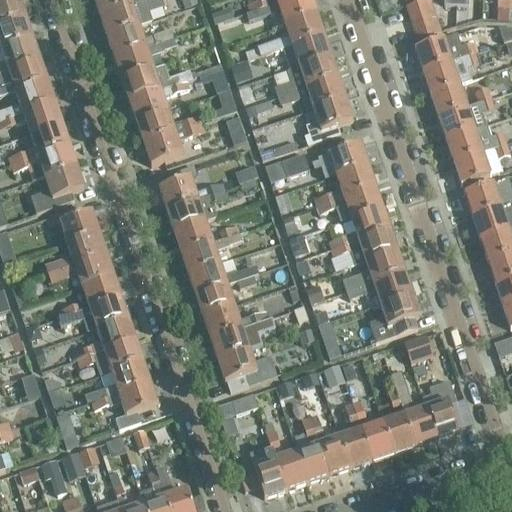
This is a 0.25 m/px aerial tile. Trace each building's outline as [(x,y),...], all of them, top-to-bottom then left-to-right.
[(0,30),(25,22),(17,0),(16,0),(14,1),(0,5),(0,30)] [(92,0),(99,20),(157,1),(160,0),(132,0),(128,2),(127,0),(92,0)] [(182,0),(180,1),(184,12),(198,7),(195,0),(182,0)] [(277,9),(302,0),(262,0),(263,4),(248,9),(250,18),(267,12),(266,11),(277,8),(277,9)] [(284,29),(315,18),(309,0),(302,0),(277,9),(284,29)] [(444,0),(444,9),(456,10),(456,0),(444,0)] [(467,0),(456,0),(456,10),(467,10),(467,0)] [(497,0),(497,12),(508,12),(508,0),(497,0)] [(161,11),(157,1),(99,20),(106,42),(138,31),(150,26),(147,16),(161,11)] [(406,10),(410,24),(434,15),(429,2),(406,10)] [(230,12),(211,19),(214,29),(234,23),(230,12)] [(269,19),(267,12),(250,18),(244,20),(246,27),(269,19)] [(506,25),(507,14),(497,14),(496,25),(506,25)] [(410,24),(413,34),(438,26),(434,15),(410,24)] [(257,53),(246,56),(249,65),(260,61),(264,59),(281,54),(291,50),(291,51),(323,40),(315,18),(284,29),(288,42),(257,53)] [(0,30),(0,52),(1,54),(32,43),(25,22),(0,30)] [(438,26),(413,34),(417,44),(441,36),(438,26)] [(106,42),(114,62),(173,43),(170,34),(154,40),(153,40),(142,43),(138,31),(106,42)] [(511,33),(498,33),(503,48),(511,45),(511,33)] [(414,53),(422,77),(476,59),(472,47),(461,51),(456,39),(414,53)] [(298,71),(330,61),(323,40),(291,51),(298,71)] [(0,78),(8,75),(8,76),(40,65),(32,43),(1,54),(5,67),(0,68),(0,78)] [(114,62),(121,85),(153,73),(149,61),(163,56),(163,55),(176,51),(173,43),(114,62)] [(283,62),(281,54),(264,59),(267,67),(283,62)] [(422,77),(430,99),(459,89),(472,85),(468,73),(479,69),(476,59),(422,77)] [(296,97),(306,93),(338,83),(330,61),(298,71),(288,75),(292,89),(277,95),(279,103),(296,97)] [(11,83),(15,97),(47,86),(40,65),(8,76),(11,83)] [(153,73),(121,85),(128,106),(187,86),(192,84),(190,76),(184,78),(168,83),(163,70),(153,73)] [(0,86),(0,87),(11,83),(8,76),(8,75),(0,78),(0,86)] [(306,93),(313,115),(345,104),(338,83),(306,93)] [(0,126),(54,108),(47,86),(15,97),(20,110),(0,116),(0,126)] [(128,106),(136,128),(168,117),(163,103),(189,94),(187,86),(128,106)] [(429,99),(437,122),(467,112),(467,111),(459,89),(430,99),(429,99)] [(479,108),(491,104),(487,93),(475,97),(479,107),(479,108)] [(298,105),(296,97),(279,103),(282,110),(298,105)] [(345,104),(313,115),(317,127),(305,131),(309,140),(304,142),(307,151),(340,140),(337,131),(352,126),(345,104)] [(495,114),(491,104),(479,108),(479,107),(467,111),(467,112),(437,122),(445,145),(487,131),(482,119),(495,114)] [(0,134),(25,126),(30,140),(62,130),(54,108),(0,126),(0,134)] [(136,128),(143,149),(202,130),(199,121),(183,126),(183,125),(172,129),(168,117),(136,128)] [(8,162),(10,170),(69,150),(62,130),(30,140),(35,153),(8,162)] [(202,130),(143,149),(151,171),(182,160),(177,146),(184,143),(204,136),(202,130)] [(445,145),(453,167),(494,153),(506,149),(503,138),(490,142),(487,131),(445,145)] [(295,146),(271,154),(273,162),(298,154),(295,146)] [(332,168),(336,181),(367,170),(360,148),(328,159),(329,159),(317,163),(320,172),(332,168)] [(494,153),(453,167),(460,189),(490,179),(502,175),(498,164),(510,160),(506,149),(494,153)] [(44,182),(44,183),(76,172),(69,150),(10,170),(13,178),(29,172),(34,186),(44,182)] [(303,159),(281,167),(267,172),(273,188),(309,175),(303,159)] [(172,188),(158,193),(166,215),(197,204),(207,201),(224,195),(221,188),(205,193),(194,197),(190,183),(197,180),(194,170),(168,179),(172,188)] [(310,205),(313,213),(375,192),(367,170),(336,181),(341,195),(314,204),(310,205)] [(76,172),(44,183),(49,195),(30,202),(36,219),(74,206),(71,198),(84,194),(76,172)] [(463,198),(471,221),(511,207),(511,194),(508,182),(463,198)] [(346,210),(350,223),(382,213),(375,192),(313,213),(304,216),(306,224),(346,210)] [(166,215),(173,237),(204,226),(215,222),(211,209),(226,204),(224,195),(207,201),(197,204),(166,215)] [(511,207),(471,221),(479,244),(509,234),(508,234),(511,232),(511,207)] [(328,246),(331,255),(390,235),(382,213),(350,223),(355,237),(328,246)] [(60,228),(67,249),(99,238),(91,216),(65,225),(62,219),(46,224),(49,232),(60,228)] [(173,237),(181,258),(211,248),(204,226),(173,237)] [(223,244),(240,238),(237,231),(221,236),(223,244)] [(479,244),(487,267),(511,258),(511,244),(509,234),(479,244)] [(353,271),(365,267),(397,257),(390,235),(331,255),(334,262),(348,257),(353,271)] [(45,271),(48,279),(106,259),(99,238),(67,249),(71,261),(60,265),(60,266),(45,271)] [(181,258),(188,280),(220,269),(216,256),(229,251),(242,246),(240,238),(223,244),(211,248),(181,258)] [(309,256),(304,242),(290,247),(295,261),(309,256)] [(346,298),(346,297),(362,291),(372,288),(404,278),(397,257),(365,267),(369,277),(342,287),(346,298)] [(511,258),(487,267),(495,290),(511,283),(511,258)] [(77,279),(82,291),(113,281),(106,259),(48,279),(50,287),(66,281),(66,283),(77,279)] [(220,269),(188,280),(195,301),(228,290),(228,289),(237,286),(237,287),(254,281),(258,280),(255,272),(238,277),(238,276),(236,277),(232,265),(220,269)] [(375,297),(380,310),(411,299),(404,278),(372,288),(362,291),(346,297),(348,305),(363,299),(364,301),(375,297)] [(82,291),(89,313),(121,303),(113,281),(82,291)] [(254,281),(237,287),(240,294),(256,289),(254,281)] [(511,283),(495,290),(502,311),(511,307),(511,283)] [(195,301),(202,322),(235,311),(228,290),(195,301)] [(280,295),(285,309),(299,304),(294,290),(280,295)] [(324,304),(319,290),(305,295),(310,309),(324,304)] [(411,299),(380,310),(384,322),(369,327),(376,348),(417,334),(413,323),(419,321),(411,299)] [(62,322),(57,324),(60,333),(83,325),(88,338),(96,335),(128,324),(121,305),(121,303),(89,313),(80,316),(79,317),(62,322)] [(511,307),(502,311),(510,334),(511,333),(511,307)] [(60,314),(62,322),(79,317),(76,309),(60,314)] [(202,322),(210,344),(242,332),(252,329),(269,324),(266,316),(239,325),(235,311),(202,322)] [(73,367),(77,366),(135,345),(128,324),(96,335),(100,347),(89,350),(89,352),(70,358),(73,367)] [(210,344),(217,365),(249,354),(245,341),(256,338),(255,337),(271,331),(269,324),(252,329),(242,332),(210,344)] [(9,341),(14,358),(23,355),(18,339),(9,341)] [(426,341),(404,349),(409,364),(411,370),(433,362),(431,356),(426,341)] [(107,365),(111,377),(143,367),(135,345),(77,366),(79,372),(95,367),(95,368),(107,365)] [(249,354),(217,365),(224,387),(226,386),(230,397),(248,391),(277,381),(270,361),(253,366),(249,354)] [(362,399),(350,365),(339,369),(351,403),(362,399)] [(89,400),(92,408),(150,388),(143,367),(111,377),(115,390),(104,393),(105,394),(89,400)] [(404,420),(415,451),(435,444),(425,413),(412,417),(409,408),(412,407),(401,376),(390,380),(395,393),(401,410),(404,420)] [(302,382),(305,393),(319,388),(315,378),(302,382)] [(295,397),(291,385),(277,390),(281,402),(295,397)] [(425,413),(435,444),(458,437),(453,423),(460,421),(448,387),(429,393),(431,400),(422,403),(425,413)] [(150,388),(92,408),(94,415),(121,406),(125,420),(115,424),(119,435),(141,427),(137,417),(157,410),(150,388)] [(393,412),(401,410),(395,393),(387,396),(393,412)] [(231,407),(236,420),(257,413),(253,400),(231,407)] [(360,435),(371,466),(393,459),(382,427),(368,432),(359,405),(351,408),(357,424),(360,435)] [(350,427),(357,424),(351,408),(344,411),(350,427)] [(317,420),(308,423),(314,439),(328,481),(350,474),(339,442),(326,446),(317,420)] [(382,427),(393,459),(415,451),(404,420),(382,427)] [(309,452),(296,457),(306,488),(328,481),(314,439),(308,423),(301,425),(307,442),(305,442),(309,452)] [(266,437),(270,451),(286,495),(306,488),(296,457),(284,460),(280,450),(279,450),(271,426),(263,429),(266,437)] [(0,429),(0,439),(10,437),(7,427),(0,429)] [(360,435),(339,442),(350,474),(371,466),(360,435)] [(133,439),(139,456),(147,453),(142,436),(133,439)] [(10,437),(0,439),(0,446),(12,443),(10,437)] [(286,495),(270,451),(249,459),(253,471),(264,503),(286,495)] [(78,457),(83,473),(99,467),(94,452),(78,457)] [(142,509),(143,511),(167,511),(164,501),(164,502),(160,491),(156,475),(153,465),(144,468),(153,494),(139,499),(142,509)] [(163,472),(156,475),(160,491),(168,489),(163,472)] [(118,506),(119,511),(143,511),(142,509),(133,511),(128,511),(117,477),(109,480),(112,490),(118,506)] [(253,478),(240,483),(244,496),(258,491),(253,478)] [(164,501),(167,511),(192,511),(186,494),(164,501)] [(80,511),(77,502),(70,504),(72,511),(80,511)]
